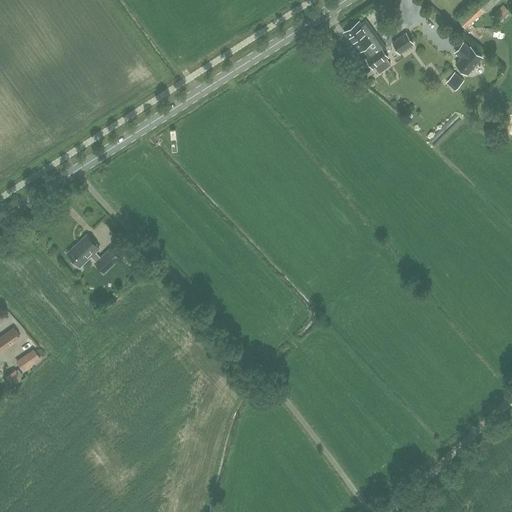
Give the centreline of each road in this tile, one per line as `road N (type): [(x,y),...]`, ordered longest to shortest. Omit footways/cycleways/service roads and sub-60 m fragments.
road 1 (unclassified): [(368,511),(301,415),(77,170)]
road 2 (secondary): [(77,170),(346,0)]
road 3 (track): [(398,511),(511,403)]
